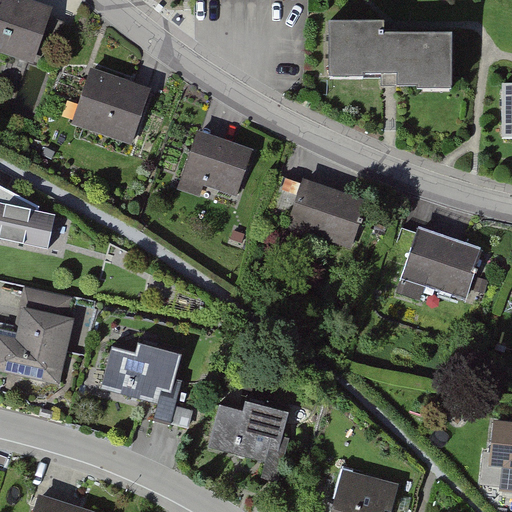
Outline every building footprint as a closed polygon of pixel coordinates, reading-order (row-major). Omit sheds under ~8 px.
[(52,5),(31,0),(0,0),(0,56),(37,66),(52,5)] [(385,32),(329,34),(331,88),(389,86),(395,86),(396,103),(455,101),(453,43),(385,46),(385,32)] [(149,90),(89,73),(74,128),(133,145),(149,90)] [(252,153),(197,136),(180,191),(202,197),(205,186),(238,196),(252,153)] [(369,205),(302,184),(287,233),(354,254),(369,205)] [(56,219),(37,215),(40,211),(0,190),(0,243),(49,254),(56,219)] [(479,254),(417,234),(396,296),(421,304),(428,284),(465,297),(479,254)] [(16,342),(0,338),(0,373),(59,388),(75,324),(23,312),(16,342)] [(136,358),(112,352),(111,355),(106,373),(101,392),(121,397),(140,403),(158,407),(153,424),(171,428),(182,386),(176,384),(182,361),(138,349),(136,358)] [(243,416),(219,410),(209,450),(266,465),(268,455),(279,458),(289,418),(246,407),(243,416)] [(511,425),(494,424),(488,469),(503,471),(503,473),(500,494),(511,495),(511,425)] [(390,511),(397,484),(343,471),(333,511),(390,511)] [(108,511),(39,489),(31,511),(108,511)]
